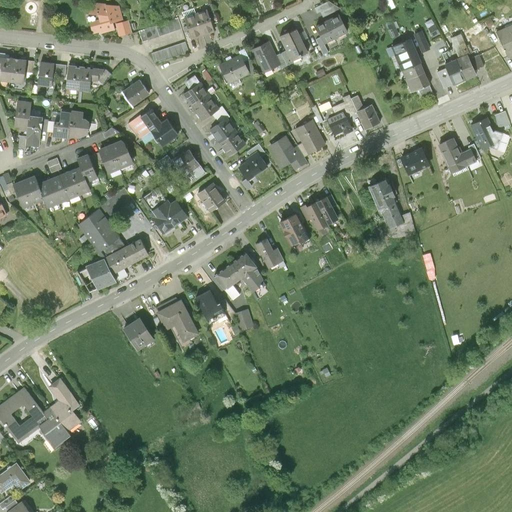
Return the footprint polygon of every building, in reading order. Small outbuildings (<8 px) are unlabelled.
[(331,1),(321,6),(325,15),(335,10),(331,1)] [(90,24),(92,33),(117,30),(115,24),(122,22),(119,6),(87,2),(87,12),(97,13),(98,22),(90,24)] [(197,14),(206,36),(217,31),(209,9),(197,14)] [(206,36),(197,14),(185,18),(194,41),(206,36)] [(343,14),(318,26),(327,45),(351,33),(343,14)] [(178,18),(139,32),(143,43),(182,29),(178,18)] [(122,22),(115,24),(117,30),(118,36),(131,33),(128,21),(122,22)] [(511,56),(511,25),(497,33),(508,58),(511,56)] [(310,54),(298,28),(281,37),(293,62),(310,54)] [(393,48),(403,70),(421,62),(412,40),(393,48)] [(186,42),(151,55),(155,65),(190,53),(186,42)] [(283,65),(271,42),(252,51),(264,74),(283,65)] [(473,53),(459,59),(469,80),(482,75),(473,53)] [(251,74),(242,55),(219,65),(228,85),(251,74)] [(0,81),(11,83),(14,59),(0,57),(0,81)] [(28,61),(14,59),(11,83),(25,85),(28,61)] [(469,80),(459,59),(446,65),(455,86),(469,80)] [(403,70),(408,81),(426,73),(421,62),(403,70)] [(55,65),(41,63),(39,87),(52,88),(53,77),(55,65)] [(67,66),(55,65),(53,77),(66,78),(67,66)] [(77,93),(80,68),(67,66),(66,78),(65,91),(77,93)] [(80,68),(77,93),(90,94),(91,82),(94,69),(80,68)] [(105,71),(94,69),(91,82),(103,84),(105,71)] [(431,86),(426,73),(408,81),(414,94),(431,86)] [(151,96),(140,80),(124,92),(134,107),(151,96)] [(184,96),(193,109),(212,97),(202,83),(184,96)] [(221,110),(212,97),(193,109),(203,123),(221,110)] [(30,116),(32,102),(18,101),(15,131),(28,133),(30,116)] [(373,105),(358,112),(368,133),(383,125),(373,105)] [(168,121),(163,125),(151,108),(129,124),(144,145),(155,137),(163,149),(180,138),(168,121)] [(70,140),(73,113),(61,112),(60,124),(54,123),(53,138),(70,140)] [(353,131),(344,112),(327,119),(336,139),(353,131)] [(506,112),(493,118),(498,129),(511,123),(506,112)] [(84,124),(85,114),(73,113),(70,140),(89,141),(90,124),(84,124)] [(43,118),(30,116),(28,133),(26,147),(40,149),(43,118)] [(498,143),(487,119),(470,127),(482,151),(498,143)] [(211,132),(221,145),(238,133),(228,120),(211,132)] [(329,146),(314,120),(295,131),(309,157),(329,146)] [(248,146),(238,133),(221,145),(231,158),(248,146)] [(295,150),(289,137),(268,147),(281,172),(292,166),(295,173),(309,165),(298,147),(295,150)] [(436,147),(445,163),(461,155),(452,139),(436,147)] [(125,140),(112,145),(124,171),(137,166),(125,140)] [(111,177),(124,171),(112,145),(99,151),(111,177)] [(201,167),(189,150),(174,160),(186,177),(201,167)] [(470,150),(461,155),(445,163),(451,176),(477,163),(470,150)] [(248,164),(239,170),(248,183),(270,168),(259,151),(245,161),(248,164)] [(429,168),(421,151),(401,160),(409,177),(429,168)] [(99,181),(89,155),(78,160),(82,168),(89,185),(99,181)] [(82,168),(71,172),(81,198),(92,193),(89,185),(82,168)] [(71,202),(81,198),(71,172),(60,176),(71,202)] [(60,207),(71,202),(60,176),(49,181),(60,207)] [(35,177),(24,181),(35,208),(46,203),(39,185),(35,177)] [(405,223),(386,180),(367,188),(386,231),(405,223)] [(24,212),(35,208),(24,181),(14,185),(17,193),(24,212)] [(60,207),(49,181),(39,185),(46,203),(49,211),(60,207)] [(17,193),(14,185),(13,183),(7,185),(11,196),(17,193)] [(228,204),(215,184),(199,195),(212,214),(228,204)] [(105,219),(133,199),(125,188),(97,207),(98,209),(105,219)] [(326,198),(315,203),(327,227),(338,222),(326,198)] [(190,219),(178,202),(172,206),(168,202),(149,214),(164,237),(190,219)] [(316,232),(327,227),(315,203),(304,208),(316,232)] [(105,219),(98,209),(79,224),(96,248),(104,259),(126,247),(115,232),(105,219)] [(307,242),(295,217),(277,225),(289,250),(307,242)] [(140,240),(129,246),(136,260),(148,254),(146,249),(140,240)] [(272,252),(266,241),(254,248),(267,272),(284,263),(277,249),(272,252)] [(136,260),(129,246),(126,247),(104,259),(111,273),(123,267),(136,260)] [(245,256),(229,267),(240,281),(249,295),(265,284),(255,270),(245,256)] [(111,273),(104,259),(77,271),(89,292),(116,281),(111,273)] [(224,293),(240,281),(229,267),(213,278),(224,293)] [(220,312),(209,291),(192,301),(204,321),(220,312)] [(198,337),(181,301),(154,315),(163,333),(172,329),(180,346),(198,337)] [(255,327),(250,310),(239,313),(243,330),(255,327)] [(153,342),(139,320),(121,331),(135,354),(153,342)] [(61,379),(49,389),(59,403),(51,409),(69,434),(83,424),(75,413),(82,408),(61,379)] [(0,420),(18,445),(40,430),(55,451),(72,438),(69,434),(51,409),(44,413),(26,388),(0,406),(0,420)] [(17,465),(0,476),(0,493),(1,495),(15,485),(21,494),(32,486),(17,465)] [(6,511),(19,505),(15,495),(1,501),(6,511)] [(29,511),(23,503),(11,511),(29,511)]
